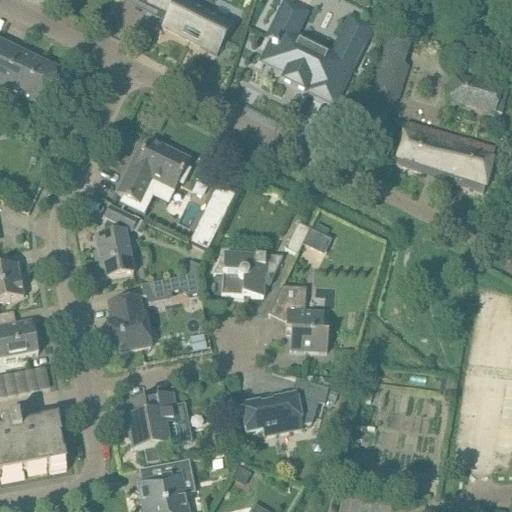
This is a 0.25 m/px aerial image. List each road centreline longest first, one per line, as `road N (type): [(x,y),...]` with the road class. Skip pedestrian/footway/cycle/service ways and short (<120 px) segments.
road 1 (residential): [(140,61),(511,252)]
road 2 (residential): [(95,388),(70,223),(140,61)]
road 3 (residential): [(0,505),(106,477),(109,450),(95,388)]
road 4 (unknown): [(482,507),(501,308)]
road 5 (residential): [(95,388),(249,358)]
road 6 (residential): [(0,3),(140,61)]
